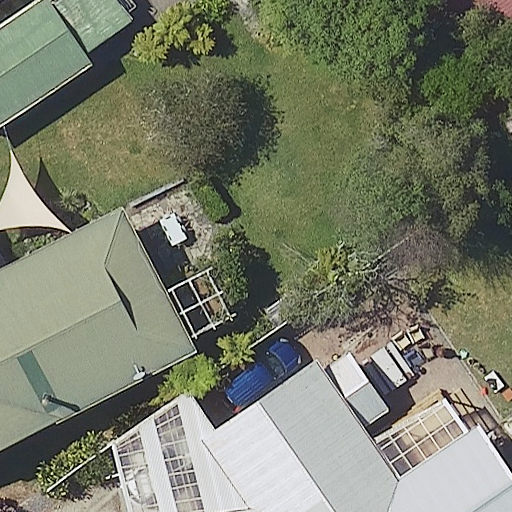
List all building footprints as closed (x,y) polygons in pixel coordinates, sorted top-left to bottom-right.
[(46,0),(0,32),(0,130),(97,63),(89,51),(131,22),(115,0),(46,0)] [(511,17),(511,0),(407,0),(444,59),(511,17)] [(511,57),(477,82),(511,131),(511,57)] [(0,445),(260,316),(187,171),(0,263),(0,445)] [(213,423),(199,395),(106,442),(131,490),(108,494),(110,511),(511,511),(511,473),(462,392),(382,441),(340,359),(213,423)]
